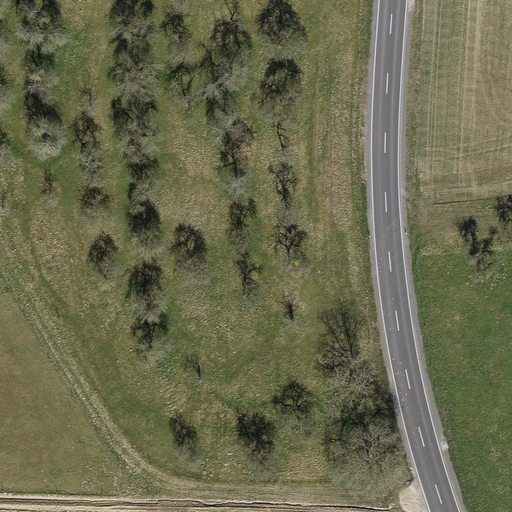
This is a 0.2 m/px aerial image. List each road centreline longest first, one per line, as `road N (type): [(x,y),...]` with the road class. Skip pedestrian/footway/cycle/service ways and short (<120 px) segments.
road 1 (track): [(0,224),(85,392),(124,452),(166,486),(445,511)]
road 2 (secondary): [(445,511),(417,426),(394,295),(385,134),(393,0)]
